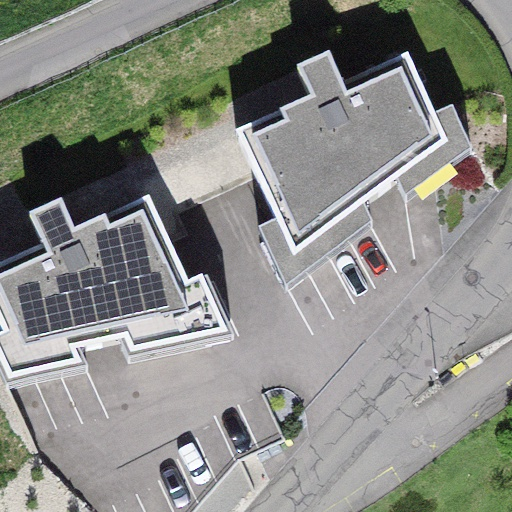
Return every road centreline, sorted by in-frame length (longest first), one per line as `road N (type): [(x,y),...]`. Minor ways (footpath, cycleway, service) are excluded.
road 1 (residential): [(274,511),(511,242)]
road 2 (residential): [(182,0),(0,79)]
